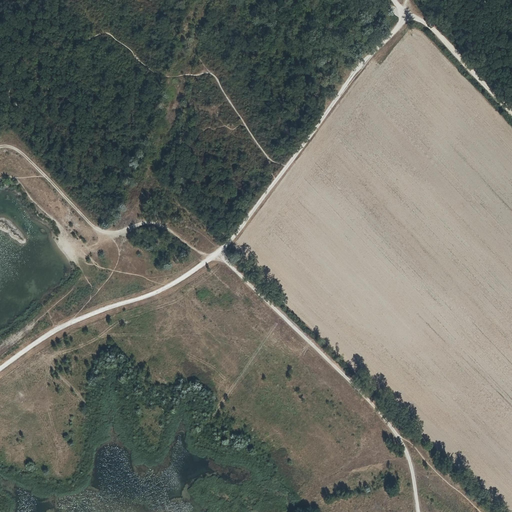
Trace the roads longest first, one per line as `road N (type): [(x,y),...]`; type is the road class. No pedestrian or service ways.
road 1 (track): [(502,511),(327,347),(233,248),(233,236)]
road 2 (track): [(218,253),(399,438)]
road 3 (track): [(286,165),(405,11)]
road 4 (track): [(511,113),(440,36),(405,11)]
